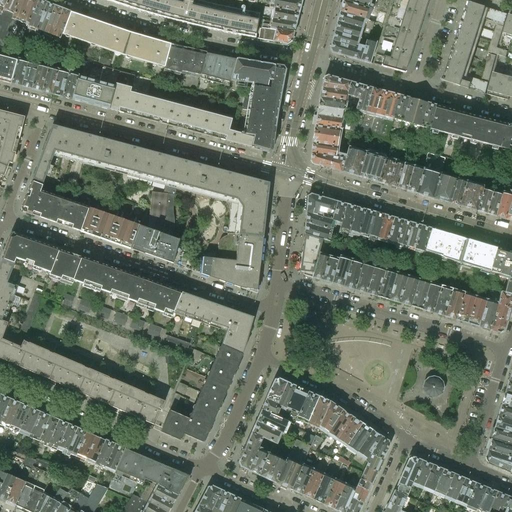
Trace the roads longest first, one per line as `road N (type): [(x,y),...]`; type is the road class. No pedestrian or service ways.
road 1 (residential): [(272,315),(5,219)]
road 2 (tertiary): [(42,107),(282,171)]
road 3 (residential): [(306,61),(157,29),(76,0)]
road 4 (tertiary): [(282,171),(511,237)]
road 5 (residential): [(504,349),(277,280)]
road 6 (residential): [(205,469),(0,380)]
road 7 (residential): [(258,358),(351,400),(406,439)]
road 8 (residential): [(468,467),(504,349)]
road 9 (residential): [(205,469),(258,358)]
